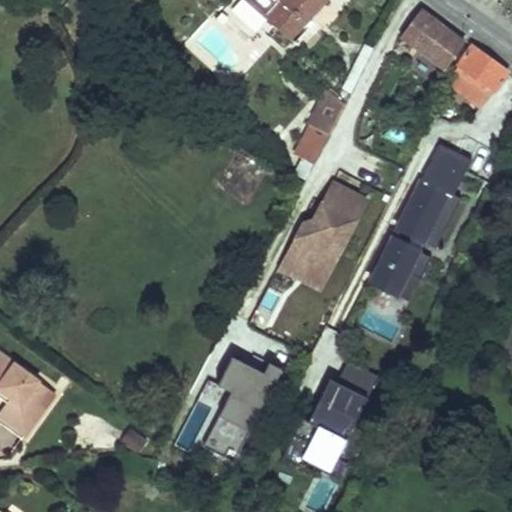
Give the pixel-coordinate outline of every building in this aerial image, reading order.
[(324,0),(244,0),(289,40),(324,0)] [(464,44),(420,10),(401,35),(445,69),(464,44)] [(509,73),(472,45),(458,64),(462,67),(450,84),(478,105),(490,88),(494,91),(497,86),(499,88),(509,73)] [(345,104),(325,86),(308,123),(328,134),(345,104)] [(471,158),(440,142),(398,225),(411,232),(407,242),(393,235),(371,279),(396,292),(408,269),(421,276),(432,254),(419,248),(424,238),(437,245),(461,195),(454,192),(471,158)] [(366,198),(337,185),(326,205),(322,203),(307,236),(296,239),(289,255),(296,277),(320,269),(330,247),(340,252),(366,198)] [(307,236),(314,220),(304,224),(296,239),(307,236)] [(296,277),(289,255),(282,270),(296,277)] [(421,276),(408,269),(396,292),(409,299),(421,276)] [(9,399),(0,411),(0,412),(26,431),(56,390),(0,350),(0,383),(13,393),(9,399)] [(231,392),(208,445),(242,460),(281,368),(269,363),(265,372),(231,357),(219,386),(231,392)] [(377,374),(347,358),(334,384),(330,383),(310,421),(301,417),(281,457),(297,465),(305,451),(331,465),(345,438),(341,437),(345,429),(348,431),(377,374)] [(405,373),(393,368),(388,379),(399,385),(405,373)] [(13,393),(0,383),(0,392),(9,399),(13,393)] [(190,452),(215,407),(200,398),(175,443),(190,452)] [(0,420),(0,457),(18,437),(0,420)] [(262,483),(253,478),(247,489),(256,494),(262,483)]
